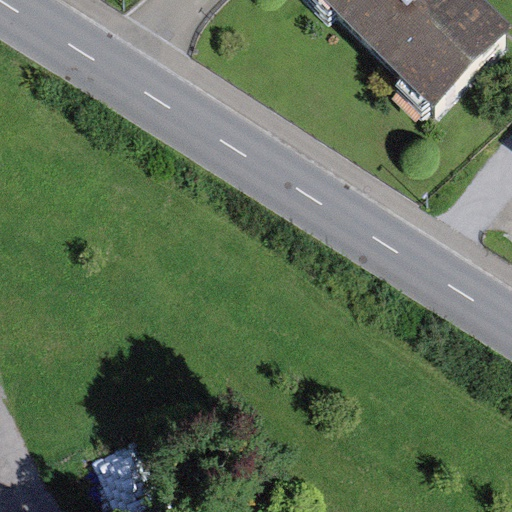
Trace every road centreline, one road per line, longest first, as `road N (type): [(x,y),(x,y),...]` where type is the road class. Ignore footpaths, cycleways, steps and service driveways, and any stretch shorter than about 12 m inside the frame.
road 1 (tertiary): [(112,70),(511,324)]
road 2 (tertiary): [(0,0),(112,70)]
